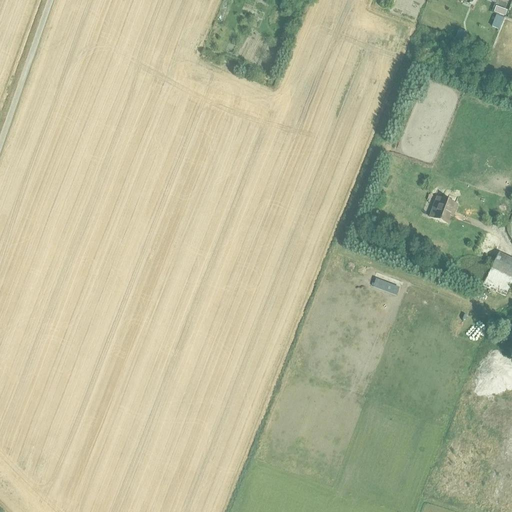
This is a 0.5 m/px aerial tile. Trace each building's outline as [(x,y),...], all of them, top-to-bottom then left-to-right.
[(495,7),(493,12),(505,17),(507,11),(495,7)] [(497,16),(492,27),(499,30),(503,19),(497,16)] [(434,219),(430,217),(429,218),(447,225),(451,216),(450,216),(452,211),(454,212),(457,205),(453,204),(454,202),(447,200),(447,201),(440,199),(435,211),(437,212),(434,219)] [(486,260),(489,253),(495,256),(503,238),(490,233),(480,257),(486,260)] [(511,282),(511,260),(498,254),(487,278),(509,288),(511,282)] [(458,432),(438,491),(497,511),(511,511),(511,463),(495,458),(499,447),(458,432)]
